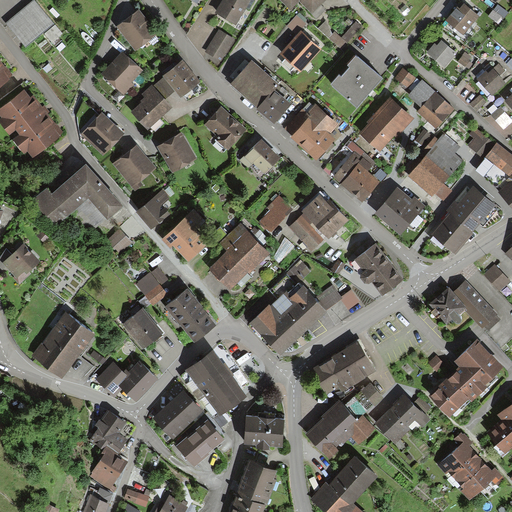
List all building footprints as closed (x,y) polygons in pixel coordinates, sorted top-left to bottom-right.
[(37,0),(33,0),(8,23),(28,45),(43,32),(54,22),(55,21),(37,0)] [(252,1),(250,0),(222,0),(214,15),(236,28),(252,1)] [(278,0),(290,11),(299,3),(317,20),(326,10),(322,6),(328,0),(278,0)] [(479,17),(462,4),(447,23),(464,37),(479,17)] [(498,6),(489,17),(499,24),(508,13),(498,6)] [(139,7),(117,24),(135,48),(158,32),(139,7)] [(298,15),(287,27),(298,36),(301,32),(308,25),(298,15)] [(358,22),(344,35),(349,41),(363,27),(358,22)] [(59,26),(47,34),(53,42),(65,33),(59,26)] [(234,41),(218,31),(205,52),(221,61),(234,41)] [(297,37),(280,56),(301,74),(322,50),(301,32),(298,36),(297,37)] [(435,45),(427,55),(444,69),(457,54),(441,41),(437,46),(435,45)] [(143,67),(123,49),(102,71),(124,93),(133,83),(130,80),(143,67)] [(383,75),(355,49),(346,60),(349,62),(341,72),(337,70),(330,80),(358,104),(383,75)] [(258,105),(276,84),(280,79),(252,54),(229,80),(258,105)] [(199,76),(181,55),(162,71),(164,74),(156,81),(168,94),(176,87),(180,92),(199,76)] [(411,91),(419,81),(403,67),(395,78),(411,91)] [(491,98),(506,85),(491,68),(476,80),(491,98)] [(149,125),(173,103),(148,76),(136,87),(144,96),(132,107),(149,125)] [(437,129),(455,108),(421,78),(419,81),(411,91),(408,94),(422,106),(417,112),(429,121),(437,129)] [(276,84),(258,105),(274,120),(292,99),(276,84)] [(22,90),(0,107),(0,120),(30,161),(60,140),(22,90)] [(481,96),(471,104),(477,112),(487,103),(481,96)] [(414,119),(392,100),(360,135),(378,152),(393,135),(396,138),(414,119)] [(248,126),(221,102),(205,121),(217,131),(212,137),(227,150),(248,126)] [(318,102),(290,134),(316,156),(336,132),(331,128),(339,119),(318,102)] [(511,119),(501,107),(491,115),(504,130),(511,123),(511,119)] [(125,130),(102,109),(80,133),(102,154),(125,130)] [(182,127),(157,140),(172,170),(198,158),(182,127)] [(485,159),(496,144),(477,127),(470,134),(474,137),(468,144),(485,159)] [(426,157),(408,176),(432,197),(435,193),(446,203),(455,193),(443,183),(462,161),(454,154),(460,148),(445,134),(439,141),(436,138),(422,153),(426,157)] [(261,135),(240,158),(259,175),(280,152),(261,135)] [(157,166),(136,140),(110,161),(135,190),(144,181),(142,179),(157,166)] [(511,172),(511,155),(496,144),(485,159),(475,171),(484,177),(487,174),(498,183),(505,173),(509,176),(511,172)] [(339,183),(342,180),(362,158),(353,151),(348,157),(340,150),(323,169),(339,183)] [(363,156),(362,158),(342,180),(361,197),(378,179),(367,169),(371,163),(363,156)] [(87,166),(52,196),(46,189),(31,202),(53,227),(89,197),(108,219),(122,207),(87,166)] [(511,175),(506,181),(508,183),(498,192),(511,207),(511,175)] [(446,211),(450,214),(473,233),(481,224),(484,226),(498,209),(495,207),(496,205),(473,186),(471,189),(467,186),(446,211)] [(416,196),(413,199),(399,187),(376,213),(401,235),(427,206),(416,196)] [(161,188),(137,208),(152,225),(161,218),(171,209),(165,201),(169,198),(161,188)] [(319,190),(303,205),(329,234),(348,216),(337,204),(335,207),(319,190)] [(260,220),(271,230),(294,206),(279,192),(267,206),(270,209),(260,220)] [(204,219),(192,207),(163,236),(171,244),(174,241),(189,256),(209,237),(198,226),(204,219)] [(324,236),(301,213),(289,225),(312,248),(324,236)] [(456,255),(473,233),(450,214),(432,236),(456,255)] [(256,271),(252,267),(271,248),(241,219),(220,240),(227,246),(209,264),(222,276),(231,285),(236,281),(240,286),(256,271)] [(120,227),(107,239),(119,252),(132,240),(120,227)] [(32,272),(28,267),(41,256),(26,238),(10,252),(8,250),(0,256),(0,267),(1,269),(7,264),(14,272),(12,274),(19,283),(32,272)] [(404,280),(377,243),(356,260),(365,271),(362,273),(361,277),(365,282),(369,283),(372,281),(383,296),(404,280)] [(338,259),(332,269),(339,273),(345,263),(338,259)] [(170,278),(159,264),(137,281),(153,302),(167,291),(162,284),(170,278)] [(494,264),(483,274),(499,291),(510,280),(494,264)] [(251,319),(280,349),(327,305),(298,274),(251,319)] [(187,282),(165,300),(194,338),(218,319),(187,282)] [(450,288),(429,306),(434,312),(432,314),(438,321),(440,319),(447,326),(454,321),(456,323),(458,323),(461,322),(462,320),(462,317),(460,315),(465,311),(486,334),(500,321),(496,317),(498,315),(467,282),(455,293),(450,288)] [(341,297),(350,309),(362,301),(354,289),(341,297)] [(144,347),(163,331),(155,322),(142,305),(123,320),(144,347)] [(98,330),(67,306),(31,353),(62,377),(98,330)] [(376,366),(358,336),(312,364),(328,390),(340,382),(342,386),(376,366)] [(477,339),(455,360),(460,366),(430,396),(450,417),(469,400),(471,402),(487,386),(486,385),(505,367),(477,339)] [(232,368),(215,345),(186,366),(220,413),(224,410),(250,391),(232,368)] [(437,355),(428,362),(437,372),(446,365),(437,355)] [(130,375),(113,361),(97,379),(114,395),(123,385),(136,396),(156,374),(142,362),(130,375)] [(346,401),(358,414),(362,410),(364,411),(383,393),(370,379),(346,401)] [(174,440),(206,411),(184,387),(171,398),(152,415),(174,440)] [(407,392),(392,406),(410,425),(416,419),(423,426),(432,417),(426,411),(432,406),(420,394),(414,399),(407,392)] [(341,396),(323,412),(325,414),(308,430),(329,453),(351,432),(358,440),(376,424),(364,411),(362,410),(358,414),(346,401),(341,396)] [(511,402),(498,415),(504,422),(491,434),(507,453),(511,448),(511,402)] [(394,440),(410,425),(392,406),(376,421),(394,440)] [(103,417),(98,413),(92,423),(97,428),(90,438),(104,447),(107,442),(118,449),(121,445),(137,425),(109,407),(103,417)] [(286,412),(247,409),(245,440),(258,441),(257,444),(270,444),(270,441),(284,442),(286,412)] [(225,432),(209,414),(176,442),(194,464),(210,451),(207,447),(225,432)] [(467,435),(436,462),(467,497),(499,470),(467,435)] [(114,482),(128,457),(117,451),(118,449),(107,442),(104,447),(89,476),(115,490),(118,485),(114,482)] [(379,470),(355,448),(311,498),(326,511),(368,511),(353,499),(379,470)] [(277,465),(251,455),(228,511),(263,511),(278,474),(274,472),(277,465)] [(83,511),(108,511),(112,504),(109,502),(113,490),(100,485),(97,494),(91,492),(83,511)] [(150,495),(128,487),(124,496),(134,499),(133,502),(146,507),(150,495)] [(160,499),(152,511),(183,511),(189,503),(168,492),(163,501),(160,499)]
